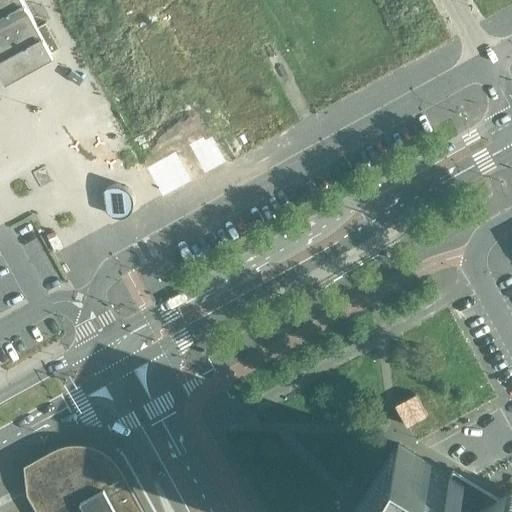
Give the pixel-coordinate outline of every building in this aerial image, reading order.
[(0,0),(0,69),(5,79),(6,81),(54,55),(53,52),(61,48),(46,22),(38,27),(28,8),(25,3),(23,0),(0,0)] [(230,78),(233,72),(236,66),(237,62),(238,57),(238,53),(238,49),(238,46),(238,40),(236,33),(233,27),(230,21),(226,16),(221,11),(216,7),(210,4),(204,1),(200,0),(174,0),(171,1),(165,3),(159,7),(155,10),(154,11),(151,14),(146,19),(145,21),(142,26),(139,33),(137,39),(137,46),(136,52),(137,59),(139,65),(140,68),(142,73),(145,77),(146,79),(149,83),(153,87),(159,91),(165,95),(171,97),(177,99),(184,100),(190,100),(197,99),(204,98),(210,95),(216,92),(221,88),(226,83),(230,78)] [(77,32),(80,30),(94,23),(98,20),(93,12),(89,14),(75,22),(73,23),(77,32)] [(16,173),(0,181),(0,288),(48,230),(16,173)] [(105,206),(105,207),(106,209),(107,209),(107,210),(108,211),(109,211),(110,212),(111,212),(112,213),(113,213),(114,213),(115,214),(116,214),(117,214),(118,214),(119,214),(120,214),(121,213),(122,213),(123,213),(125,212),(126,211),(127,211),(128,210),(129,209),(130,208),(130,207),(131,206),(132,205),(133,203),(133,201),(133,200),(134,198),(134,197),(133,195),(133,193),(132,192),(132,191),(131,189),(131,188),(130,187),(129,186),(128,185),(127,184),(126,184),(124,183),(123,183),(122,182),(121,182),(119,182),(118,182),(117,182),(116,182),(115,182),(114,182),(113,182),(112,183),(111,183),(110,184),(108,184),(107,185),(106,186),(105,187),(105,189),(106,189),(106,197),(106,206),(105,206)] [(396,404),(398,408),(407,425),(428,414),(416,393),(396,404)] [(146,511),(122,468),(120,465),(118,462),(117,461),(115,458),(111,454),(108,452),(105,450),(102,448),(99,446),(94,444),(91,443),(87,443),(84,442),(80,442),(75,442),(70,442),(64,443),(59,445),(54,447),(26,463),(27,463),(26,464),(29,492),(40,511),(81,511),(87,509),(88,511),(146,511)] [(511,511),(511,487),(500,494),(493,498),(465,481),(465,480),(451,471),(450,474),(399,443),(396,448),(396,449),(388,462),(381,458),(373,470),(380,475),(357,511),(511,511)]
